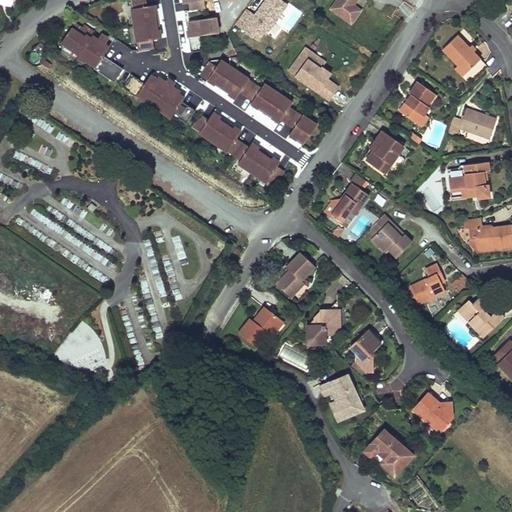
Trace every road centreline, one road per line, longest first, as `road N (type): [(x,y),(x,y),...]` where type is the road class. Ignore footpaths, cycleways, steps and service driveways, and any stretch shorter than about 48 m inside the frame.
road 1 (residential): [(266,240),(209,329),(207,345),(214,355),(300,380),(358,477)]
road 2 (residential): [(285,210),(391,309),(415,360),(396,383)]
road 3 (residential): [(436,0),(397,43),(314,167)]
road 4 (track): [(223,511),(224,452),(197,391),(207,345)]
road 5 (residential): [(182,71),(314,167)]
